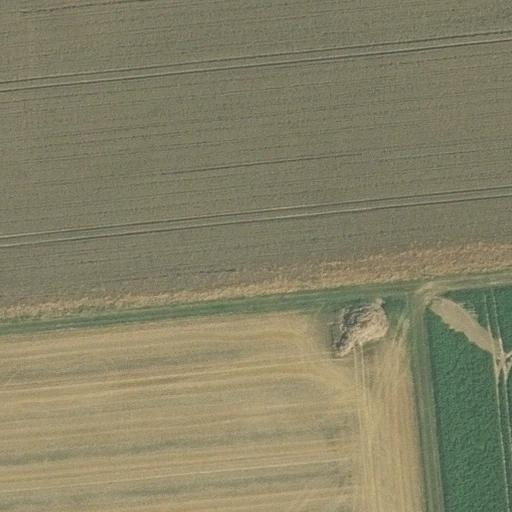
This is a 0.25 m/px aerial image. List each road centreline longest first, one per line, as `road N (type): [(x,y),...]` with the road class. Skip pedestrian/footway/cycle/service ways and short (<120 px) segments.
road 1 (track): [(511,280),(0,333)]
road 2 (track): [(423,289),(442,511)]
